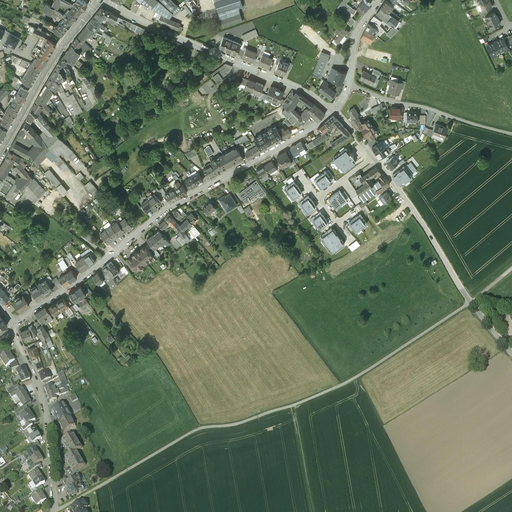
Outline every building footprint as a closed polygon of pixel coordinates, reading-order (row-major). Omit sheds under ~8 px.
[(53,0),(43,0),(43,1),(47,3),(51,6),(56,10),(60,4),(55,1),(53,0)] [(55,0),(55,1),(60,4),(69,8),(70,9),(71,8),(73,6),(62,0),(55,0)] [(79,15),(87,4),(82,0),(82,1),(80,0),(76,0),(76,1),(77,1),(73,6),(71,8),(79,15)] [(158,0),(149,0),(154,4),(151,8),(159,12),(167,18),(171,11),(158,0)] [(158,0),(171,11),(178,5),(172,0),(158,0)] [(219,0),(215,1),(218,11),(236,6),(234,1),(237,0),(219,0)] [(347,14),(345,17),(349,20),(351,17),(356,11),(346,3),(348,0),(343,0),(338,8),(347,14)] [(359,4),(366,9),(370,4),(365,0),(358,0),(361,2),(359,4)] [(394,5),(386,0),(385,0),(381,7),(391,15),(394,12),(391,9),(392,7),(394,5)] [(491,3),(489,0),(480,5),(477,6),(480,12),(482,11),(486,9),(491,6),(490,4),(491,3)] [(58,15),(63,19),(63,18),(65,16),(63,15),(56,10),(51,6),(47,3),(43,9),(56,19),(58,15)] [(366,9),(359,4),(356,8),(363,13),(366,9)] [(111,13),(101,7),(98,11),(104,17),(108,19),(109,17),(111,13)] [(387,21),(391,15),(381,7),(376,13),(387,21)] [(71,24),(79,15),(71,8),(70,9),(69,8),(63,15),(65,16),(63,18),(71,24)] [(104,17),(98,11),(94,16),(101,21),(104,23),(105,20),(107,21),(108,19),(104,17)] [(242,20),(240,12),(221,19),(223,26),(242,20)] [(488,22),(497,17),(496,14),(495,15),(494,12),(488,15),(485,16),(488,22)] [(397,20),(391,15),(387,21),(393,26),(396,28),(401,22),(397,19),(397,20)] [(27,26),(30,19),(24,16),(21,23),(27,26)] [(101,21),(94,16),(91,20),(98,26),(100,27),(103,29),(104,26),(99,24),(101,21)] [(180,24),(161,16),(158,23),(177,31),(180,24)] [(382,22),(374,16),(370,20),(374,22),(379,25),(380,25),(382,22)] [(499,21),(497,17),(488,22),(491,28),(494,26),(500,24),(498,21),(499,21)] [(67,29),(71,24),(63,18),(63,19),(59,23),(67,29)] [(86,25),(93,31),(96,32),(97,31),(94,29),(98,26),(91,20),(86,25)] [(372,26),(368,23),(364,29),(365,29),(375,34),(376,35),(383,29),(382,28),(383,28),(380,25),(379,25),(374,22),(372,26)] [(62,36),(67,29),(59,23),(57,27),(55,26),(53,28),(56,30),(55,31),(62,36)] [(148,31),(131,24),(129,27),(128,28),(131,29),(130,30),(144,36),(148,31)] [(93,31),(86,25),(77,37),(82,42),(84,39),(85,40),(85,39),(85,38),(86,36),(91,38),(92,34),(91,33),(93,31)] [(349,32),(340,25),(335,31),(339,34),(335,39),(335,40),(339,43),(340,42),(342,44),(348,36),(346,36),(349,32)] [(38,29),(31,26),(27,31),(40,37),(42,38),(43,36),(46,33),(40,30),(41,28),(39,27),(38,29)] [(396,28),(393,26),(386,33),(390,38),(399,30),(396,28)] [(258,34),(256,29),(242,35),(244,40),(258,34)] [(375,34),(365,29),(360,38),(370,43),(375,34)] [(19,38),(10,33),(5,42),(13,47),(19,38)] [(110,37),(103,33),(101,35),(105,37),(103,41),(108,43),(110,37)] [(40,59),(47,59),(56,43),(43,36),(42,38),(40,37),(30,54),(35,57),(40,59)] [(82,42),(77,37),(71,44),(72,44),(74,47),(80,53),(81,55),(85,50),(80,46),(79,46),(82,42)] [(241,45),(223,37),(219,47),(237,54),(239,48),(241,45)] [(503,37),(495,41),(500,53),(505,51),(504,49),(508,47),(503,37)] [(500,53),(495,41),(486,45),(491,55),(495,53),(496,55),(500,53)] [(91,48),(82,42),(80,46),(85,50),(87,52),(91,48)] [(74,47),(72,44),(63,56),(68,59),(73,63),(74,63),(80,67),(82,64),(77,60),(75,59),(80,53),(74,47)] [(256,53),(246,48),(245,51),(243,56),(243,57),(253,61),(256,55),(257,53),(256,53)] [(263,55),(261,57),(259,64),(269,68),(272,60),(268,58),(269,57),(263,55)] [(327,59),(320,56),(313,72),(319,76),(327,59)] [(42,66),(47,59),(40,59),(35,57),(32,60),(30,63),(40,69),(42,66)] [(58,63),(56,66),(60,69),(61,68),(60,65),(65,63),(61,58),(60,57),(57,62),(58,63)] [(280,60),(279,60),(278,64),(275,70),(285,74),(287,68),(289,64),(288,64),(280,60)] [(30,86),(40,69),(30,63),(21,80),(30,86)] [(232,66),(226,64),(210,74),(218,84),(223,80),(222,78),(229,73),(232,66)] [(51,74),(56,77),(59,82),(61,81),(62,83),(67,80),(61,69),(60,69),(56,66),(51,74)] [(346,72),(332,67),(328,79),(339,83),(337,87),(340,88),(346,72)] [(371,75),(363,71),(359,79),(372,85),(376,77),(371,75)] [(51,74),(46,83),(51,85),(54,91),(58,89),(61,87),(59,82),(56,77),(51,74)] [(19,79),(14,76),(9,80),(17,84),(19,80),(19,79)] [(92,85),(85,76),(82,78),(87,84),(86,84),(89,87),(92,85)] [(253,90),(256,82),(249,79),(248,80),(246,86),(245,88),(252,91),(253,90)] [(402,82),(400,88),(404,89),(406,81),(398,79),(397,81),(402,82)] [(397,81),(391,80),(390,85),(392,85),(390,92),(399,94),(400,88),(402,82),(397,81)] [(319,89),(325,94),(330,87),(327,85),(328,83),(326,82),(325,81),(319,89)] [(46,82),(40,91),(48,98),(50,95),(55,92),(54,91),(51,85),(46,83),(46,82)] [(264,85),(256,82),(253,90),(256,92),(256,93),(260,95),(261,92),(264,85)] [(0,99),(9,91),(4,86),(0,89),(0,99)] [(20,87),(17,92),(25,96),(28,91),(20,87)] [(69,101),(64,92),(61,87),(58,89),(66,103),(69,101)] [(280,90),(273,87),(272,88),(270,87),(267,95),(266,98),(268,99),(268,100),(276,103),(276,102),(278,103),(283,92),(280,91),(280,90)] [(335,92),(330,87),(325,94),(330,98),(335,92)] [(82,111),(73,94),(70,95),(67,90),(64,92),(69,101),(77,114),(82,111)] [(40,91),(36,99),(43,104),(45,103),(44,102),(48,98),(40,91)] [(21,102),(25,96),(17,92),(14,98),(21,102)] [(69,115),(55,92),(50,95),(48,98),(63,119),(69,115)] [(301,95),(296,92),(295,94),(290,92),(281,104),(292,114),(295,111),(293,108),(294,108),(298,101),(299,102),(300,100),(307,105),(310,101),(301,95)] [(16,111),(21,102),(14,98),(10,105),(9,104),(8,106),(16,111)] [(36,99),(32,107),(38,112),(41,108),(47,114),(49,112),(47,110),(43,104),(36,99)] [(322,111),(314,104),(311,108),(309,110),(307,113),(310,115),(317,121),(320,119),(325,114),(322,111)] [(381,111),(378,105),(371,108),(374,114),(381,111)] [(10,122),(16,111),(8,106),(4,114),(0,109),(0,115),(2,118),(10,122)] [(38,112),(32,107),(26,118),(31,120),(33,116),(34,117),(37,120),(41,116),(38,112)] [(401,108),(391,107),(390,117),(401,118),(401,108)] [(261,117),(263,122),(276,115),(276,117),(281,115),(277,108),(261,117)] [(354,124),(360,120),(359,120),(364,117),(362,115),(359,117),(359,116),(357,117),(357,116),(358,115),(353,108),(348,112),(353,118),(349,121),(352,125),(354,124)] [(297,119),(300,115),(295,111),(292,114),(288,118),(294,123),(294,122),(297,119)] [(417,122),(417,112),(407,112),(407,113),(407,122),(417,122)] [(304,116),(302,114),(300,115),(297,119),(302,124),(310,115),(307,113),(304,116)] [(41,116),(48,123),(50,121),(43,114),(41,116)] [(0,124),(6,128),(10,122),(2,118),(0,115),(0,124)] [(73,121),(69,115),(63,119),(67,125),(73,121)] [(50,135),(44,140),(51,148),(57,155),(62,151),(67,157),(73,152),(56,132),(48,123),(41,116),(37,120),(50,135)] [(325,133),(326,135),(332,131),(330,129),(334,125),(339,129),(343,125),(333,116),(325,123),(329,127),(323,132),(325,133)] [(370,126),(369,125),(370,123),(368,121),(367,121),(365,122),(365,121),(362,123),(360,120),(354,124),(358,131),(360,129),(364,134),(364,135),(363,136),(364,137),(365,137),(366,137),(374,131),(375,131),(372,127),(370,126)] [(28,125),(24,121),(18,132),(24,138),(28,135),(30,137),(35,132),(28,125)] [(323,131),(323,132),(329,127),(325,123),(318,129),(321,133),(323,131)] [(447,128),(435,123),(433,130),(432,133),(438,136),(437,139),(442,141),(443,138),(444,138),(447,128)] [(254,138),(262,151),(283,138),(278,130),(275,125),(254,138)] [(278,130),(283,138),(291,134),(288,128),(284,130),(283,127),(278,130)] [(335,147),(352,136),(346,128),(342,132),(344,135),(332,143),(335,147)] [(375,133),(374,131),(366,137),(369,140),(378,135),(376,132),(375,133)] [(28,151),(13,142),(10,149),(17,153),(27,159),(30,155),(36,162),(45,153),(51,148),(44,140),(35,132),(30,137),(38,145),(30,152),(28,151)] [(310,142),(313,146),(327,136),(326,135),(325,133),(313,141),(310,142)] [(390,145),(386,140),(382,141),(372,147),(375,152),(386,145),(387,147),(390,145)] [(302,145),(301,142),(290,148),(293,152),(294,154),(298,152),(299,155),(306,151),(304,148),(302,145)] [(375,152),(379,159),(396,146),(395,143),(390,145),(387,147),(386,145),(375,152)] [(253,155),(262,151),(258,145),(250,149),(253,155)] [(213,153),(209,146),(204,149),(208,156),(213,153)] [(225,153),(222,154),(228,166),(244,157),(240,150),(239,150),(237,146),(234,148),(232,150),(231,149),(227,151),(228,152),(226,153),(225,153)] [(58,155),(57,155),(51,148),(45,153),(52,161),(58,155)] [(343,171),(349,167),(350,165),(351,166),(355,162),(352,158),(354,157),(350,153),(346,148),(333,158),(334,159),(332,160),(337,167),(339,166),(343,171)] [(197,154),(193,149),(185,154),(189,159),(197,154)] [(249,158),(253,155),(250,149),(245,152),(249,158)] [(12,153),(8,151),(4,159),(11,165),(14,167),(18,163),(20,165),(21,164),(18,161),(10,156),(12,153)] [(289,157),(285,151),(277,156),(280,161),(283,166),(283,167),(291,162),(289,157)] [(21,158),(12,153),(10,156),(18,161),(20,160),(21,158)] [(217,172),(228,166),(222,154),(210,161),(212,164),(217,172)] [(398,163),(393,156),(386,162),(391,169),(398,163)] [(334,159),(333,158),(325,164),(337,180),(351,170),(349,167),(343,171),(339,166),(337,167),(332,160),(334,159)] [(11,165),(4,159),(0,166),(0,175),(3,178),(6,180),(7,180),(10,176),(9,176),(6,174),(11,165)] [(276,169),(272,162),(270,163),(270,162),(264,165),(269,173),(276,169)] [(416,170),(410,162),(404,167),(403,166),(392,176),(400,186),(412,177),(410,175),(416,170)] [(20,165),(18,163),(14,167),(24,178),(22,180),(26,186),(38,200),(46,192),(34,178),(33,179),(23,168),(20,165)] [(208,177),(217,172),(212,164),(203,168),(208,177)] [(269,173),(264,165),(256,170),(261,177),(263,180),(270,176),(269,173)] [(378,177),(382,174),(376,167),(368,172),(372,176),(376,173),(378,177)] [(61,183),(49,169),(44,173),(57,187),(61,183)] [(369,178),(372,176),(368,172),(360,178),(362,181),(359,183),(361,186),(363,184),(366,189),(372,185),(374,184),(369,178)] [(199,173),(192,176),(196,184),(203,180),(199,173)] [(178,180),(179,183),(181,181),(175,174),(173,177),(174,179),(176,181),(178,180)] [(390,184),(382,174),(378,177),(382,180),(379,182),(382,186),(375,190),(377,192),(377,193),(379,192),(385,187),(390,184)] [(327,185),(320,175),(314,179),(321,188),(324,186),(324,187),(327,185)] [(33,204),(38,200),(26,186),(22,180),(18,183),(14,179),(10,176),(7,180),(13,184),(15,186),(17,185),(22,190),(20,191),(23,194),(29,200),(31,202),(33,204)] [(196,184),(192,176),(185,180),(190,187),(196,184)] [(169,183),(174,188),(175,189),(180,196),(179,196),(180,197),(187,192),(182,185),(181,185),(179,183),(178,180),(176,181),(174,179),(169,183)] [(3,183),(0,188),(0,190),(10,197),(13,191),(16,193),(19,190),(15,186),(13,184),(7,180),(6,180),(3,183)] [(90,181),(85,185),(94,196),(99,192),(96,189),(97,189),(90,181)] [(265,192),(257,182),(253,185),(252,183),(249,186),(239,193),(246,201),(250,198),(249,196),(257,190),(260,195),(265,192)] [(61,183),(57,187),(63,196),(68,191),(61,183)] [(358,195),(363,202),(377,192),(375,190),(372,185),(366,189),(363,184),(361,186),(357,189),(360,193),(358,195)] [(300,189),(298,186),(288,194),(293,199),(302,192),(300,189)] [(166,194),(165,193),(163,188),(159,190),(157,188),(155,189),(158,194),(161,197),(166,194)] [(174,188),(165,193),(166,194),(170,202),(179,196),(180,196),(175,189),(174,188)] [(336,192),(333,194),(341,203),(346,199),(339,190),(337,192),(336,192)] [(379,196),(384,203),(391,198),(386,191),(379,196)] [(29,200),(23,194),(19,199),(22,200),(20,203),(25,206),(29,200)] [(156,196),(154,194),(148,199),(154,207),(161,202),(156,196)] [(237,205),(229,194),(224,197),(223,196),(218,199),(224,208),(226,206),(229,210),(237,205)] [(335,208),(341,203),(333,194),(331,196),(328,198),(335,208)] [(299,202),(303,208),(313,201),(311,198),(310,198),(308,195),(299,202)] [(154,207),(148,199),(147,199),(141,204),(142,205),(147,212),(149,213),(150,213),(153,211),(152,210),(155,208),(154,207)] [(211,202),(211,201),(203,208),(209,214),(216,207),(215,206),(211,202)] [(315,203),(313,201),(303,208),(307,213),(316,207),(314,204),(315,203)] [(249,205),(243,209),(244,211),(247,216),(250,214),(248,212),(252,210),(249,205)] [(184,215),(185,215),(186,214),(183,211),(180,213),(177,217),(180,219),(184,215)] [(322,214),(320,211),(311,218),(315,224),(324,217),(322,214)] [(357,216),(354,218),(361,228),(367,223),(360,214),(357,216)] [(324,217),(315,224),(319,230),(328,223),(326,220),(327,219),(324,217)] [(132,226),(125,218),(119,223),(125,231),(126,232),(132,226)] [(180,226),(184,229),(188,225),(189,226),(190,225),(192,223),(190,221),(187,218),(180,226)] [(361,228),(354,218),(351,220),(352,220),(349,222),(356,232),(361,228)] [(165,226),(168,224),(165,220),(159,225),(162,229),(165,226)] [(119,223),(117,221),(112,225),(112,226),(119,235),(120,235),(125,231),(119,223)] [(200,232),(192,223),(190,225),(192,227),(198,234),(200,232)] [(112,225),(111,225),(106,229),(113,238),(113,239),(114,239),(119,235),(112,226),(112,225)] [(184,229),(180,226),(179,225),(175,229),(180,233),(184,229)] [(194,238),(198,234),(192,227),(189,231),(192,234),(194,237),(194,238)] [(344,243),(332,227),(321,236),(333,252),(344,243)] [(106,229),(105,229),(100,233),(108,243),(113,239),(113,238),(106,229)] [(159,229),(153,234),(161,243),(164,247),(170,242),(159,229)] [(180,233),(182,235),(181,236),(186,241),(189,238),(186,235),(184,232),(185,231),(184,229),(180,233)] [(161,243),(153,234),(147,239),(154,248),(154,249),(155,248),(161,243)] [(187,241),(181,235),(176,239),(182,246),(187,241)] [(137,252),(146,263),(153,256),(144,246),(137,252)] [(146,263),(137,252),(136,251),(133,254),(133,255),(128,259),(131,263),(131,264),(134,267),(135,267),(137,270),(146,263)] [(84,256),(90,265),(96,261),(91,254),(90,252),(89,252),(84,256)] [(63,269),(65,272),(67,271),(66,268),(72,264),(70,260),(67,256),(58,262),(59,262),(63,269)] [(90,265),(84,256),(76,261),(75,262),(78,266),(81,271),(90,265)] [(75,268),(78,266),(75,262),(76,261),(73,258),(70,260),(72,264),(75,268)] [(113,265),(111,262),(107,265),(102,268),(106,274),(108,277),(110,276),(108,273),(107,270),(113,265)] [(108,273),(110,276),(112,277),(113,277),(116,274),(115,273),(118,271),(113,264),(113,265),(107,270),(108,273)] [(65,272),(71,281),(77,277),(71,268),(67,271),(65,272)] [(71,281),(65,272),(59,277),(64,285),(71,281)] [(101,276),(98,273),(93,276),(99,284),(103,280),(101,276)] [(45,279),(48,284),(53,281),(52,280),(49,275),(44,278),(45,280),(45,279)] [(118,284),(113,277),(112,277),(110,276),(108,277),(106,279),(105,280),(110,286),(112,288),(118,284)] [(45,280),(37,285),(44,295),(52,290),(50,286),(49,286),(48,284),(45,279),(45,280)] [(37,285),(37,284),(29,289),(37,300),(44,295),(37,285)] [(75,289),(82,301),(86,298),(85,297),(84,298),(83,296),(86,293),(81,286),(75,289)] [(0,295),(0,299),(3,303),(9,297),(6,294),(10,290),(8,288),(4,292),(0,295)] [(82,301),(75,289),(69,293),(74,301),(77,299),(80,303),(82,301)] [(95,301),(98,298),(92,292),(89,295),(95,301)] [(25,298),(22,295),(12,302),(18,312),(21,310),(22,311),(24,309),(23,309),(29,305),(25,298)] [(67,306),(62,298),(55,302),(60,310),(63,309),(67,306)] [(83,301),(82,301),(80,303),(79,303),(84,312),(89,308),(87,305),(86,306),(83,301)] [(63,314),(60,310),(55,302),(48,307),(53,315),(58,312),(61,317),(64,315),(63,314)] [(44,307),(39,310),(44,317),(46,315),(49,313),(44,307)] [(44,317),(39,310),(35,314),(42,323),(46,320),(44,317)] [(28,328),(32,337),(37,334),(32,325),(28,327),(28,328)] [(24,341),(32,337),(28,328),(20,332),(24,341)] [(45,329),(40,332),(39,332),(38,333),(41,339),(44,337),(48,335),(45,329)] [(30,348),(28,349),(32,360),(36,359),(38,364),(41,363),(40,358),(36,347),(36,346),(30,348)] [(8,352),(1,356),(0,357),(0,358),(6,367),(10,364),(15,361),(8,352)] [(27,373),(24,367),(20,369),(17,371),(19,376),(27,373)] [(51,379),(47,372),(44,373),(43,371),(42,369),(39,371),(41,374),(39,375),(42,383),(45,381),(51,379)] [(30,380),(27,373),(19,376),(19,377),(20,380),(22,384),(30,380)] [(60,383),(60,386),(63,385),(64,387),(66,386),(68,385),(64,376),(60,379),(59,380),(60,383)] [(47,395),(61,390),(60,386),(53,389),(52,386),(52,385),(44,388),(47,395)] [(27,397),(22,388),(20,389),(13,393),(10,395),(12,399),(17,396),(20,402),(27,397)] [(61,390),(47,395),(49,403),(57,400),(55,397),(66,393),(64,389),(61,390)] [(78,399),(75,394),(69,397),(72,402),(78,399)] [(31,403),(27,397),(20,402),(23,406),(23,407),(26,406),(31,403)] [(59,424),(70,417),(71,417),(63,404),(52,411),(59,424)] [(21,416),(29,411),(27,408),(21,411),(16,415),(18,418),(21,416)] [(30,413),(29,411),(21,416),(24,420),(32,415),(31,413),(30,413)] [(35,421),(32,415),(24,420),(23,421),(26,426),(27,426),(31,423),(35,421)] [(59,424),(58,424),(63,433),(69,430),(75,426),(74,426),(69,418),(70,418),(70,417),(59,424)] [(38,433),(35,428),(34,428),(29,431),(26,433),(27,433),(30,438),(38,433)] [(41,438),(38,433),(30,438),(29,438),(32,443),(33,443),(37,441),(41,438)] [(81,449),(73,434),(62,441),(70,455),(65,458),(73,473),(84,466),(76,452),(81,449)] [(30,460),(39,454),(35,448),(34,449),(27,454),(30,460)] [(43,461),(39,454),(30,460),(28,461),(27,464),(28,466),(31,467),(34,465),(34,466),(39,463),(43,461)] [(39,463),(34,466),(34,465),(31,467),(29,469),(30,472),(35,469),(40,465),(39,463)] [(32,482),(41,477),(37,471),(37,470),(36,471),(29,476),(32,482)] [(65,485),(65,484),(74,479),(73,476),(61,483),(63,486),(65,485)] [(45,483),(41,477),(32,482),(36,488),(41,485),(45,483)] [(81,484),(77,477),(74,479),(65,484),(65,485),(68,490),(66,491),(70,498),(82,491),(79,485),(81,484)] [(41,492),(38,493),(31,497),(37,506),(46,500),(41,492)] [(87,508),(83,502),(71,509),(73,511),(85,511),(86,511),(85,511),(84,510),(87,508)]
